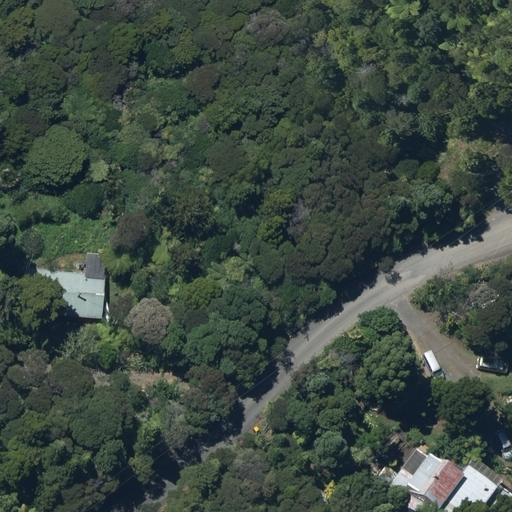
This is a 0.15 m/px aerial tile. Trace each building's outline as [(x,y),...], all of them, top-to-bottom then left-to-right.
[(19,316),(101,321),(104,277),(21,272),(19,316)] [(390,366),(397,386),(420,378),(412,358),(390,366)] [(339,421),(363,443),(389,412),(366,392),(339,421)] [(371,511),(511,511),(511,495),(495,484),(493,487),(465,467),(457,477),(417,449),(371,511)] [(300,479),(324,488),(332,464),(308,455),(300,479)]
